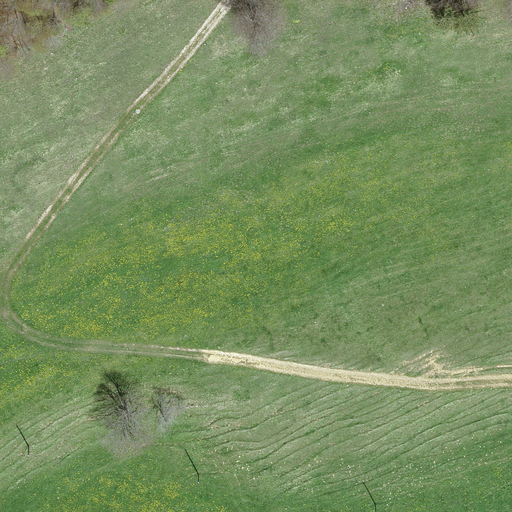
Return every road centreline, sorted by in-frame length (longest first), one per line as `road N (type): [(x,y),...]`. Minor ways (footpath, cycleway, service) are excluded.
road 1 (track): [(0,289),(101,148),(228,0)]
road 2 (track): [(432,382),(73,344)]
